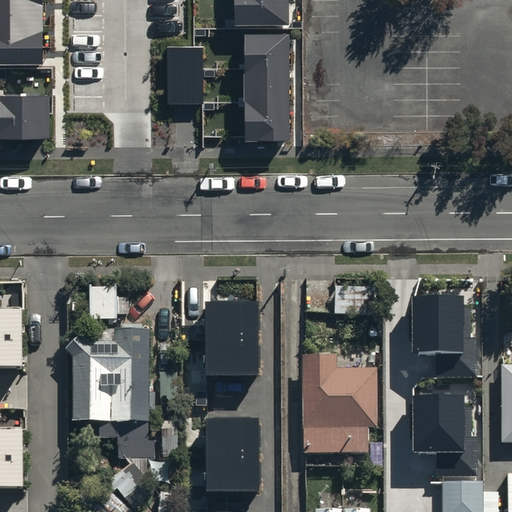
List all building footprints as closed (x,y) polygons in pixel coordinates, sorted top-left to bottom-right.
[(40,0),(0,0),(0,42),(41,42),(40,0)] [(284,0),(232,0),(232,20),(285,20),(284,0)] [(288,36),(243,36),(243,144),(289,144),(288,36)] [(201,100),(200,44),(164,45),(165,101),(201,100)] [(47,92),(0,91),(0,133),(47,133),(47,92)] [(333,283),(332,316),(364,317),(365,284),(333,283)] [(111,313),(115,313),(116,292),(78,292),(78,304),(85,304),(85,310),(95,310),(94,340),(88,340),(78,336),(63,349),(71,356),(70,421),(97,421),(97,438),(116,438),(116,457),(153,457),(154,420),(147,420),(148,328),(131,328),(131,325),(120,325),(120,328),(111,328),(111,313)] [(262,296),(196,296),(196,383),(262,383),(262,296)] [(462,300),(414,301),(414,356),(436,356),(437,378),(477,378),(476,340),(462,340),(462,300)] [(0,374),(23,375),(23,317),(0,317),(0,374)] [(301,354),(301,452),(374,451),(373,368),(335,368),(335,354),(301,354)] [(511,363),(500,364),(500,443),(511,443),(511,363)] [(462,397),(414,398),(415,453),(437,453),(437,475),(477,475),(476,437),(463,437),(462,397)] [(263,411),(197,411),(197,498),(263,498),(263,411)] [(160,429),(160,459),(176,459),(176,429),(160,429)] [(0,492),(23,492),(23,436),(0,436),(0,492)] [(93,511),(129,511),(132,510),(155,490),(141,476),(145,473),(135,461),(131,464),(127,460),(104,478),(114,489),(99,505),(93,511)] [(482,511),(482,484),(443,484),(443,511),(482,511)]
